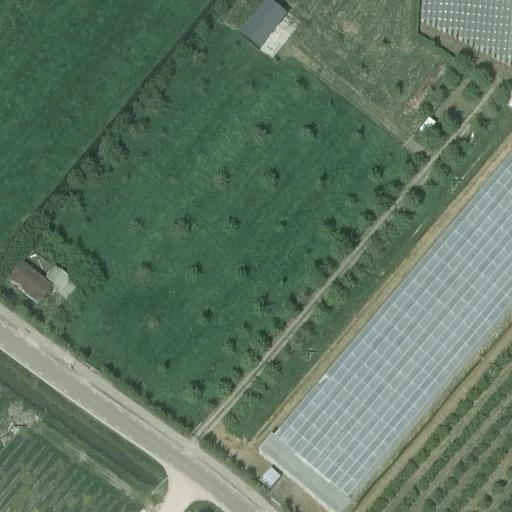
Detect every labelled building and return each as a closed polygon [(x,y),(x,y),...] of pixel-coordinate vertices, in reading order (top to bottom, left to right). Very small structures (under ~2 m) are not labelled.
[(271,0),(265,0),(240,35),(260,50),(289,13),(271,0)] [(502,103),(511,111),(511,94),(510,93),(502,103)] [(36,306),(49,289),(21,267),(7,284),(36,306)] [(56,296),(68,305),(82,288),(70,278),(67,281),(55,272),(47,282),(59,292),(56,296)] [(268,491),(279,479),(270,470),(259,482),(268,491)]
